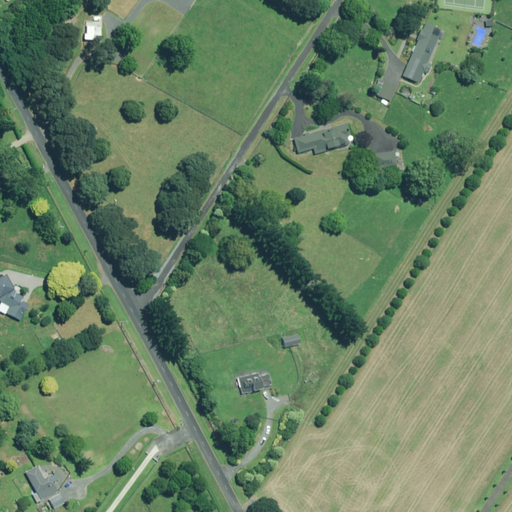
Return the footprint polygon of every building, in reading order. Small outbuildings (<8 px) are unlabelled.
[(441,30),(425,24),(422,31),(421,31),(417,40),(418,41),(402,77),(418,83),(423,72),(427,74),(431,65),(427,63),(441,30)] [(100,27),(86,27),(86,35),(83,35),(83,40),(99,40),(100,27)] [(395,87),(384,82),(378,97),(390,101),(395,87)] [(322,150),(333,147),(334,149),(346,146),(346,144),(349,143),(344,125),(293,139),(297,153),(312,149),(314,154),(322,152),(322,150)] [(399,157),(398,152),(373,156),(375,168),(396,165),(394,157),(399,157)] [(4,275),(0,277),(0,303),(2,304),(0,307),(0,311),(19,321),(26,310),(18,306),(23,298),(20,296),(21,294),(13,290),(4,275)] [(299,344),(296,335),(281,339),(284,348),(299,344)] [(258,377),(257,373),(237,378),(241,394),(262,389),(261,388),(270,385),(267,375),(258,377)] [(37,504),(47,498),(53,510),(66,503),(59,491),(57,493),(47,475),(42,478),(36,467),(25,473),(36,493),(32,495),(37,504)]
